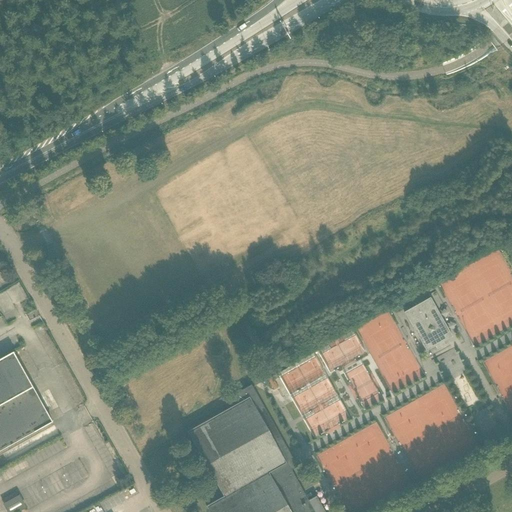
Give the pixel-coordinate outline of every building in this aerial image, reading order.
[(90,296),(118,281),(104,254),(76,269),(90,296)] [(426,341),(422,344),(426,351),(435,346),(437,349),(444,345),(443,341),(452,336),(448,329),(444,331),(436,317),(440,315),(430,297),(404,312),(414,329),(418,327),(426,341)] [(117,313),(112,303),(97,310),(103,321),(117,313)] [(502,363),(511,362),(511,344),(482,360),(487,370),(502,363)] [(14,353),(0,359),(0,449),(50,424),(14,353)] [(239,403),(187,432),(223,496),(206,506),(209,511),(324,511),(316,496),(308,500),(291,470),(297,467),(251,385),(234,394),(239,403)] [(27,459),(2,472),(4,478),(0,479),(0,486),(5,497),(38,481),(27,459)] [(3,503),(7,511),(16,511),(25,507),(19,495),(3,503)]
